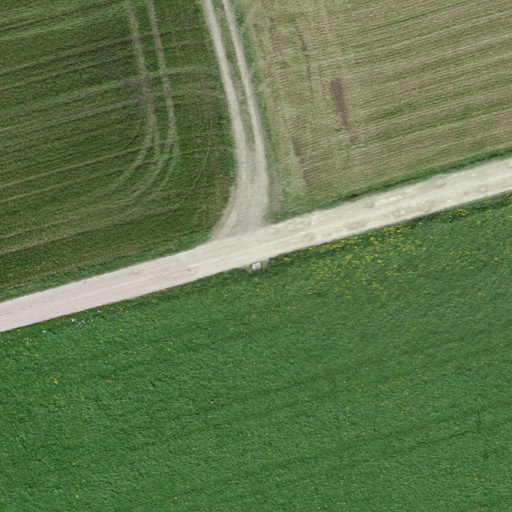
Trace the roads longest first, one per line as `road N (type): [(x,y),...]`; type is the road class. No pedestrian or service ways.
road 1 (track): [(511,175),(0,323)]
road 2 (track): [(246,250),(247,146),(213,0)]
